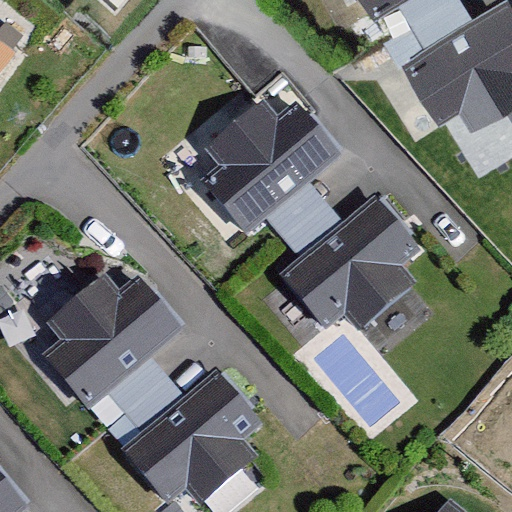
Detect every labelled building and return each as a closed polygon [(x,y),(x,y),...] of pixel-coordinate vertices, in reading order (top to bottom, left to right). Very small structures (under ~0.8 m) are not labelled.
[(344,0),(356,18),(386,0),(344,0)] [(511,101),(511,15),(503,0),(500,0),(393,60),(432,130),(462,113),(469,125),(511,101)] [(201,158),(216,175),(189,194),(235,247),(332,165),(289,115),(272,129),(255,111),(201,158)] [(409,289),(397,274),(418,258),(374,203),(275,279),(319,335),(342,317),(354,332),(409,289)] [(81,417),(175,340),(131,284),(108,302),(92,288),(42,326),(56,341),(31,361),(81,417)] [(256,431),(208,374),(112,449),(162,510),(184,492),(197,506),(245,466),(232,451),(256,431)] [(0,511),(14,511),(17,510),(0,491),(0,511)]
